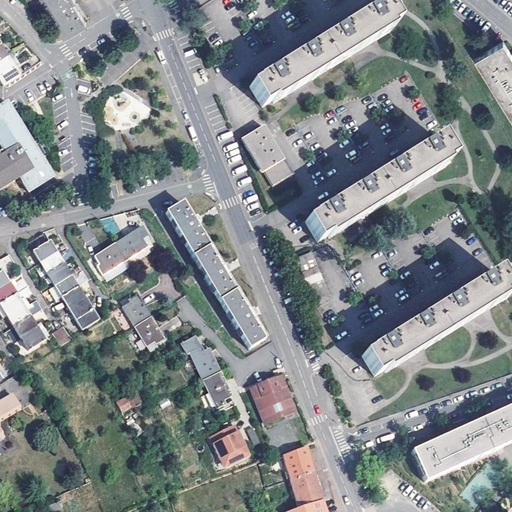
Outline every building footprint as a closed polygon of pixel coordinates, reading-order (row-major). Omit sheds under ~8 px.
[(56,13),(70,34),(86,24),(73,3),(76,1),(75,0),(47,0),(53,7),(52,8),(53,11),(55,14),(56,13)] [(395,26),(382,5),(363,17),(361,14),(356,18),(339,28),(334,31),(336,34),(298,57),(297,54),(293,56),(274,68),(269,70),(271,73),(250,86),(262,108),(272,102),(274,104),(393,30),(392,28),(395,26)] [(511,56),(503,42),(476,59),(511,117),(511,56)] [(0,59),(10,53),(6,48),(2,50),(0,47),(0,59)] [(0,59),(0,84),(2,89),(3,89),(19,78),(7,58),(11,55),(10,53),(0,59)] [(11,55),(7,58),(14,71),(19,68),(11,55)] [(130,95),(108,97),(110,115),(121,114),(122,121),(132,121),(130,95)] [(0,153),(0,193),(20,181),(29,195),(53,180),(35,151),(6,105),(0,109),(0,148),(2,152),(0,153)] [(266,133),(263,128),(243,140),(272,187),(291,175),(266,133)] [(453,165),(441,143),(422,154),(420,151),(414,154),(397,164),(392,167),(394,171),(355,192),(354,189),(349,192),(332,202),(326,205),(328,209),(305,222),(317,243),(327,237),(329,240),(451,169),(450,166),(453,165)] [(234,325),(249,350),(265,340),(252,319),(254,317),(252,314),(251,311),(248,313),(225,276),(228,274),(224,268),(221,269),(196,228),(199,227),(196,223),(195,220),(192,222),(181,204),(165,214),(177,232),(206,281),(234,325)] [(139,229),(114,246),(124,261),(127,266),(146,254),(138,241),(144,237),(139,229)] [(40,264),(66,248),(64,246),(61,247),(59,243),(55,246),(47,233),(28,244),(40,264)] [(94,269),(100,277),(124,261),(114,246),(93,259),(97,267),(94,269)] [(68,251),(66,248),(40,264),(47,276),(66,264),(61,255),(65,253),(68,251)] [(70,261),(65,253),(61,255),(66,264),(70,261)] [(311,253),(297,260),(314,303),(329,297),(311,253)] [(124,261),(100,277),(103,282),(127,266),(124,261)] [(54,288),(77,274),(81,271),(79,269),(76,271),(74,268),(71,271),(66,264),(47,276),(54,288)] [(6,281),(0,271),(0,288),(12,282),(10,279),(6,281)] [(56,302),(61,299),(80,287),(88,282),(82,274),(81,279),(77,274),(54,288),(49,292),(56,302)] [(0,305),(27,288),(22,279),(14,284),(12,282),(0,288),(0,305)] [(507,300),(494,279),(475,290),(473,287),(467,290),(451,299),(445,303),(447,307),(412,327),(410,324),(405,327),(386,338),(382,340),(384,344),(362,357),(374,378),(384,372),(386,375),(505,304),(504,302),(507,300)] [(80,287),(61,299),(68,310),(92,296),(90,293),(86,296),(80,287)] [(31,294),(27,288),(0,305),(0,316),(2,320),(6,317),(26,305),(23,300),(31,294)] [(120,306),(134,329),(151,319),(137,295),(120,306)] [(68,310),(81,332),(100,320),(91,304),(95,301),(92,296),(68,310)] [(6,317),(13,329),(33,316),(40,312),(35,303),(30,306),(32,309),(29,311),(26,305),(6,317)] [(33,316),(13,329),(20,340),(40,328),(39,325),(34,328),(33,326),(30,321),(34,318),(33,316)] [(134,329),(150,354),(157,349),(156,347),(164,341),(151,319),(134,329)] [(43,333),(40,328),(20,340),(25,349),(41,340),(39,336),(43,333)] [(71,343),(63,329),(52,336),(60,350),(71,343)] [(188,355),(201,382),(218,373),(207,350),(201,353),(193,339),(180,345),(186,356),(188,355)] [(201,382),(215,409),(224,405),(222,402),(230,397),(218,373),(201,382)] [(256,386),(248,390),(263,426),(297,412),(282,376),(275,379),(256,386)] [(134,394),(125,399),(130,409),(140,404),(134,394)] [(0,441),(4,439),(0,432),(0,424),(0,422),(20,411),(12,397),(0,403),(0,441)] [(115,404),(121,414),(130,409),(125,399),(115,404)] [(430,444),(413,452),(426,482),(501,449),(505,447),(511,444),(511,407),(503,412),(491,417),(483,421),(430,444)] [(232,427),(208,438),(218,459),(220,457),(225,466),(246,456),(242,446),(239,448),(238,445),(233,435),(236,434),(232,427)] [(247,430),(252,445),(258,443),(254,428),(247,430)] [(281,458),(289,482),(313,473),(309,460),(305,448),(281,458)] [(294,496),(318,487),(317,483),(313,473),(289,482),(294,496)] [(325,511),(319,490),(318,487),(294,496),(298,511),(325,511)]
